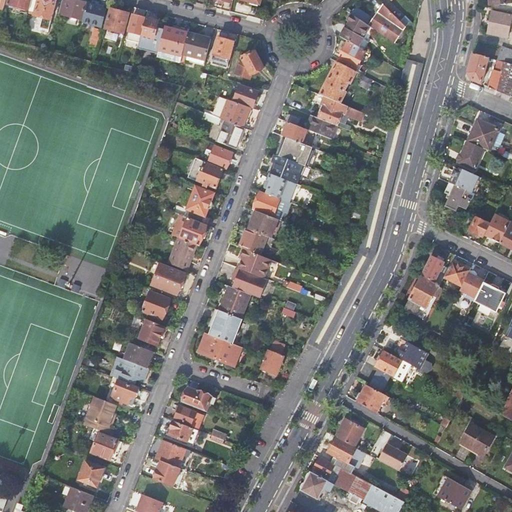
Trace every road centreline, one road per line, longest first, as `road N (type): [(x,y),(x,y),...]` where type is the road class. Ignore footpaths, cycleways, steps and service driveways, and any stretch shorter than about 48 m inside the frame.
road 1 (residential): [(288,63),(172,363)]
road 2 (residential): [(511,497),(322,389)]
road 3 (secondary): [(402,218),(390,259),(322,389)]
road 4 (residential): [(172,363),(115,511)]
road 5 (secondary): [(440,83),(402,218)]
road 6 (secondary): [(322,389),(256,511)]
road 7 (residential): [(148,0),(272,32)]
road 8 (residential): [(402,218),(511,271)]
